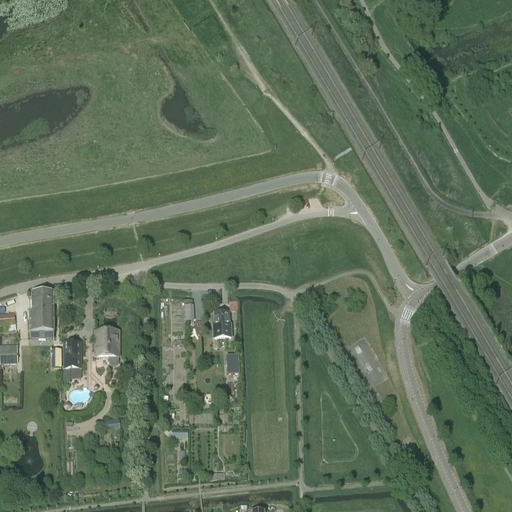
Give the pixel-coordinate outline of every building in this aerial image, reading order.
[(32,300),(29,300),(30,341),(30,342),(54,341),(54,331),(53,294),(32,294),(32,300)] [(195,321),(194,305),(185,305),(186,321),(195,321)] [(228,325),(228,314),(214,315),(214,326),(213,326),(213,340),(230,339),(230,325),(228,325)] [(14,316),(0,316),(0,328),(5,328),(5,332),(15,332),(14,316)] [(101,345),(95,345),(95,359),(109,359),(109,363),(109,364),(109,365),(109,366),(110,367),(111,368),(112,368),(113,368),(114,369),(115,368),(116,368),(117,367),(118,367),(118,366),(119,365),(119,364),(119,363),(119,333),(116,333),(115,332),(114,331),(113,330),(112,330),(111,330),(110,330),(109,330),(108,330),(107,331),(106,331),(105,332),(104,333),(104,334),(101,334),(101,345)] [(81,344),(62,344),(63,385),(70,385),(70,372),(82,371),(81,344)] [(17,348),(0,348),(0,368),(17,368),(17,348)] [(239,357),(226,357),(227,376),(240,375),(239,357)]
